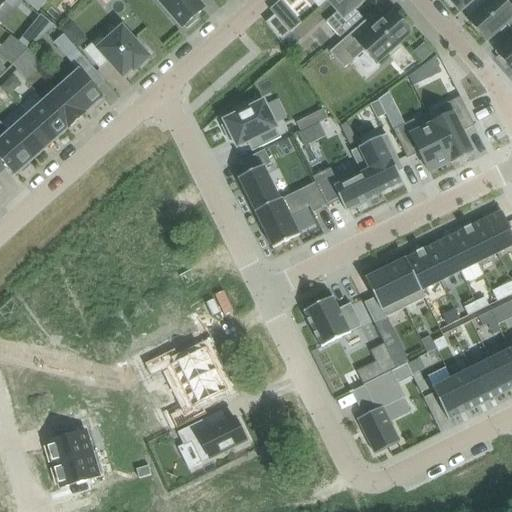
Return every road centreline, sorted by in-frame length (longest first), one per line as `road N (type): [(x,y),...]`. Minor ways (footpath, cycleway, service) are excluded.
road 1 (residential): [(264,292),(360,479),(391,479),(511,418)]
road 2 (residential): [(511,171),(264,292)]
road 3 (residential): [(154,93),(180,122),(264,292)]
road 4 (residential): [(0,231),(154,93)]
road 5 (residential): [(511,126),(489,81),(417,0)]
road 6 (residential): [(154,93),(263,0)]
